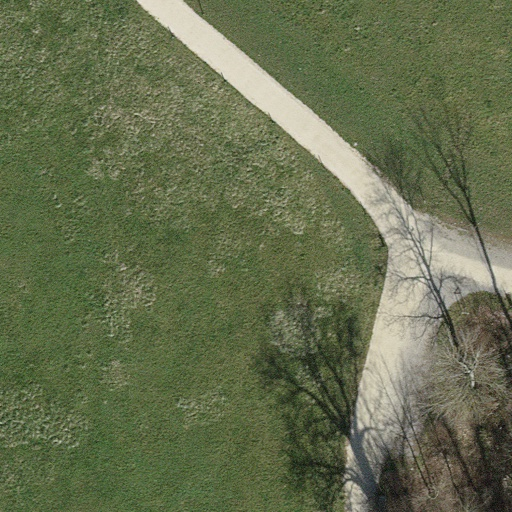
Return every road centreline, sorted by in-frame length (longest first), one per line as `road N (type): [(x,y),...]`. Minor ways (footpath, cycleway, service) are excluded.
road 1 (track): [(403,233),(352,171),(153,0)]
road 2 (track): [(363,511),(366,432),(413,287),(403,233)]
